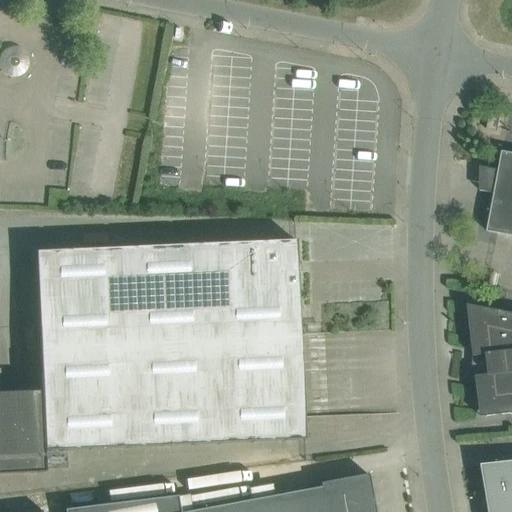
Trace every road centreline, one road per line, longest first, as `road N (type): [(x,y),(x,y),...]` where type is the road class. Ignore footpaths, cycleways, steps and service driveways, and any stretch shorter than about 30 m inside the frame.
road 1 (unclassified): [(439,511),(419,292),(435,52)]
road 2 (unclassified): [(162,0),(435,52)]
